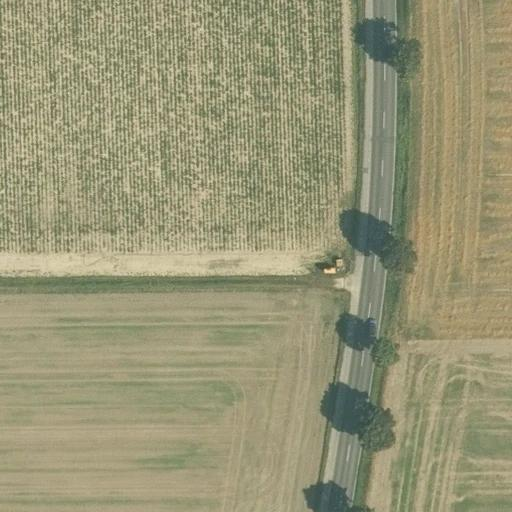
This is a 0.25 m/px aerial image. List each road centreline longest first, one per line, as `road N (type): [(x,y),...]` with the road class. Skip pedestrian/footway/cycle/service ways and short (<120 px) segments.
road 1 (secondary): [(382,0),(372,283),(337,511)]
road 2 (track): [(0,287),(372,283)]
